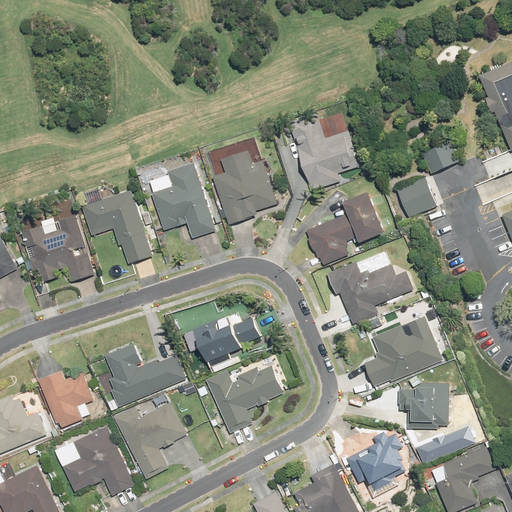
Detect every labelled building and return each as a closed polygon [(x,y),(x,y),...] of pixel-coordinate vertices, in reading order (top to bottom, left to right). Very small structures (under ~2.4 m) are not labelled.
[(511,61),(485,73),(478,76),(487,98),(494,113),(510,152),(511,151),(511,210),(502,215),(511,240),(511,61)] [(363,166),(352,130),(328,137),(320,112),(292,121),(314,190),(343,181),(341,172),(363,166)] [(421,154),(430,174),(459,162),(450,142),(421,154)] [(229,171),(217,175),(232,224),(261,214),(260,209),(281,203),(267,159),(256,163),(252,149),(225,157),(229,171)] [(219,230),(198,161),(170,170),(176,186),(155,193),(167,230),(191,222),(195,237),(219,230)] [(426,211),(437,206),(425,178),(396,190),(408,218),(426,211)] [(156,255),(135,189),(86,204),(95,234),(116,228),(122,245),(125,243),(131,262),(156,255)] [(389,231),(373,190),(348,200),(353,212),(310,229),(313,237),(311,237),(317,250),(318,250),(321,257),(323,256),(326,264),(352,254),(349,246),(352,245),(350,240),(363,235),(365,241),(389,231)] [(88,245),(79,215),(25,231),(37,271),(42,269),(46,281),(61,276),(59,270),(71,266),(75,280),(97,273),(90,252),(80,255),(78,248),(88,245)] [(0,302),(5,300),(0,291),(0,278),(21,268),(4,237),(0,239),(0,302)] [(378,304),(417,288),(409,270),(399,274),(395,263),(393,264),(387,251),(360,262),(359,261),(331,272),(339,293),(343,292),(356,323),(381,313),(378,304)] [(232,352),(245,347),(244,344),(264,336),(256,317),(243,322),(239,312),(223,319),(222,318),(196,328),(197,329),(187,333),(195,351),(205,347),(213,366),(234,358),(232,352)] [(394,381),(446,359),(427,315),(411,322),(416,334),(412,336),(409,334),(405,324),(375,336),(381,351),(378,352),(380,357),(368,362),(378,386),(393,379),(394,381)] [(122,406),(189,378),(179,354),(161,362),(159,359),(141,367),(140,364),(146,362),(138,343),(109,355),(118,376),(113,378),(117,388),(115,389),(122,406)] [(270,399),(287,392),(274,364),(262,370),(260,366),(240,375),(242,379),(236,382),(230,370),(209,379),(233,433),(256,422),(250,409),(260,404),(261,405),(271,401),(270,399)] [(65,370),(42,379),(59,422),(63,421),(65,427),(86,418),(81,406),(97,399),(86,372),(68,379),(65,370)] [(451,425),(452,382),(425,382),(417,388),(403,388),(402,409),(411,409),(411,427),(441,428),(441,424),(451,425)] [(0,454),(50,434),(41,411),(30,416),(23,397),(17,400),(15,395),(0,400),(0,454)] [(139,405),(118,416),(150,478),(172,467),(162,448),(166,445),(167,447),(178,442),(177,440),(191,433),(174,401),(145,416),(139,405)] [(138,484),(111,425),(59,449),(78,490),(94,483),(95,485),(105,480),(104,478),(107,477),(115,495),(138,484)] [(417,447),(424,463),(476,442),(470,426),(445,436),(444,434),(432,439),(433,441),(417,447)] [(379,443),(350,457),(362,482),(367,480),(370,486),(372,485),(375,490),(391,482),(390,479),(408,470),(406,465),(408,465),(400,449),(405,446),(399,433),(391,437),(387,431),(376,436),(379,443)] [(452,477),(439,482),(451,511),(455,511),(480,502),(473,486),(475,481),(482,478),(481,475),(499,468),(490,445),(446,463),(452,477)] [(362,511),(337,463),(314,474),(318,481),(298,492),(304,503),(297,506),(299,511),(362,511)] [(1,466),(0,466),(0,500),(2,505),(4,504),(8,511),(23,511),(24,511),(28,511),(36,508),(37,511),(63,511),(38,464),(9,480),(1,466)] [(289,511),(279,492),(257,503),(261,511),(289,511)]
